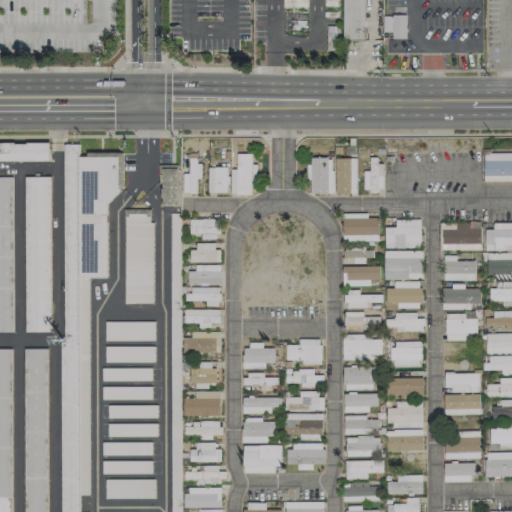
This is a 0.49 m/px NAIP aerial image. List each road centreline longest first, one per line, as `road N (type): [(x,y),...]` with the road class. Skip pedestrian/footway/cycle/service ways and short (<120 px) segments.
road 1 (secondary): [(146,98),(317,103)]
road 2 (secondary): [(317,103),(471,106)]
road 3 (secondary): [(0,117),(122,116),(146,98)]
road 4 (secondary): [(146,98),(120,84),(0,84)]
